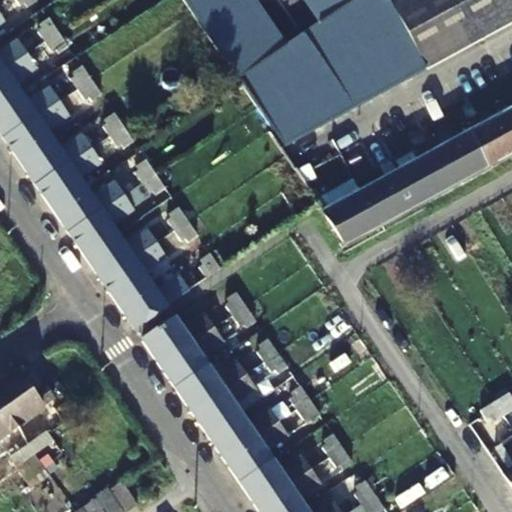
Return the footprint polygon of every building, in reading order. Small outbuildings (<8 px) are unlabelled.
[(113,0),(63,32),(69,42),(109,17),(115,27),(158,0),(113,0)] [(511,0),(388,0),(427,73),(511,25),(511,0)] [(45,43),(58,34),(48,21),(40,27),(43,31),(39,33),(45,43)] [(58,34),(45,43),(53,53),(56,51),(59,55),(68,49),(59,36),(58,34)] [(0,73),(27,55),(17,41),(0,52),(0,73)] [(0,73),(0,109),(20,95),(15,87),(38,70),(27,55),(0,73)] [(78,91),(90,82),(81,69),(73,74),(76,79),(72,81),(78,91)] [(90,82),(78,91),(85,101),(89,98),(93,103),(101,97),(92,84),(90,82)] [(0,109),(0,136),(4,142),(60,103),(50,88),(27,104),(20,95),(0,109)] [(4,142),(20,164),(53,142),(47,133),(69,118),(60,103),(4,142)] [(511,110),(470,134),(489,169),(511,156),(511,110)] [(110,137),(123,128),(114,116),(106,121),(108,126),(104,128),(110,137)] [(123,128),(110,137),(117,147),(121,145),(125,150),(133,144),(124,130),(123,128)] [(470,134),(324,214),(346,248),(489,169),(470,134)] [(20,164),(36,188),(91,150),(82,136),(59,151),(53,142),(20,164)] [(36,188),(52,212),(85,190),(79,181),(102,165),(91,150),(36,188)] [(143,185),(155,176),(146,163),(138,169),(140,171),(136,175),(143,185)] [(155,176),(143,185),(150,195),(154,193),(157,196),(165,191),(157,178),(155,176)] [(52,212),(67,235),(124,198),(114,184),(92,199),(85,190),(52,212)] [(67,235),(84,259),(117,237),(111,228),(134,213),(124,198),(67,235)] [(175,232),(188,224),(178,209),(169,215),(171,219),(168,222),(175,232)] [(188,224),(175,232),(182,242),(186,240),(189,244),(197,238),(189,226),(188,224)] [(84,259),(100,283),(156,246),(146,230),(124,245),(117,237),(84,259)] [(100,283),(116,306),(149,283),(143,276),(167,259),(156,246),(100,283)] [(208,279),(220,271),(210,256),(201,263),(203,266),(200,268),(208,279)] [(116,306),(133,330),(189,292),(178,278),(155,293),(149,283),(116,306)] [(233,317),(245,308),(236,294),(227,300),(230,305),(227,307),(233,317)] [(245,308),(233,317),(240,327),(244,325),(247,328),(256,323),(246,309),(245,308)] [(141,343),(159,368),(214,330),(204,315),(181,331),(173,321),(141,343)] [(159,368),(174,391),(207,369),(201,360),(224,344),(214,330),(159,368)] [(265,364),(278,355),(268,341),(259,347),(262,352),(258,354),(265,364)] [(278,355),(265,364),(272,374),(276,372),(279,375),(287,369),(279,357),(278,355)] [(213,378),(207,369),(174,391),(190,415),(246,377),(236,362),(213,378)] [(46,384),(34,393),(19,372),(0,385),(0,409),(4,407),(7,411),(13,407),(25,423),(45,409),(44,406),(56,398),(46,384)] [(190,415),(206,438),(239,416),(234,408),(257,392),(246,377),(190,415)] [(298,411),(311,403),(301,389),(292,395),(295,399),(291,402),(298,411)] [(495,404),(503,417),(511,411),(511,409),(511,407),(511,406),(511,399),(509,395),(495,404)] [(311,422),(320,417),(311,403),(298,411),(304,421),(308,418),(311,422)] [(495,404),(480,413),(487,422),(491,419),(493,423),(503,417),(495,404)] [(0,441),(22,426),(25,423),(13,407),(7,411),(4,407),(0,409),(0,441)] [(206,438),(223,462),(279,424),(269,409),(246,425),(239,416),(206,438)] [(223,462),(239,485),(272,463),(266,455),(289,439),(279,424),(223,462)] [(29,445),(35,454),(53,441),(48,432),(29,445)] [(330,458),(342,450),(333,436),(324,441),(327,446),(323,449),(330,458)] [(511,470),(505,475),(511,486),(511,437),(501,445),(511,462),(511,470)] [(29,445),(11,459),(17,467),(35,454),(29,445)] [(342,450),(330,458),(337,469),(341,466),(345,470),(352,464),(343,451),(342,450)] [(239,485),(255,509),(310,471),(300,457),(278,472),(272,463),(239,485)] [(255,509),(256,511),(300,511),(304,510),(298,501),(320,485),(310,471),(255,509)] [(123,481),(111,489),(126,511),(127,511),(138,505),(123,481)] [(362,504),(374,496),(364,482),(355,488),(359,492),(355,495),(362,504)] [(96,496),(97,498),(106,511),(123,511),(107,488),(96,496)] [(374,496),(362,504),(366,511),(371,511),(372,511),(379,511),(384,509),(376,498),(374,496)] [(104,511),(96,499),(84,507),(87,511),(104,511)]
